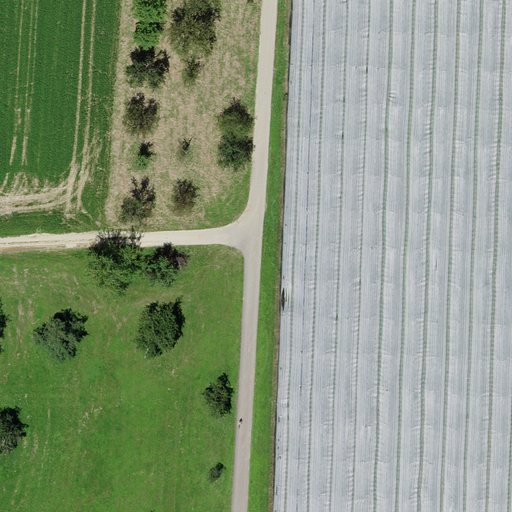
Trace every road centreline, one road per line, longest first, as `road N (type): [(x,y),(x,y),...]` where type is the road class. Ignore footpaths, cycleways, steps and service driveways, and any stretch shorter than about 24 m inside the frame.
road 1 (track): [(270,0),(242,511)]
road 2 (track): [(0,243),(258,234)]
